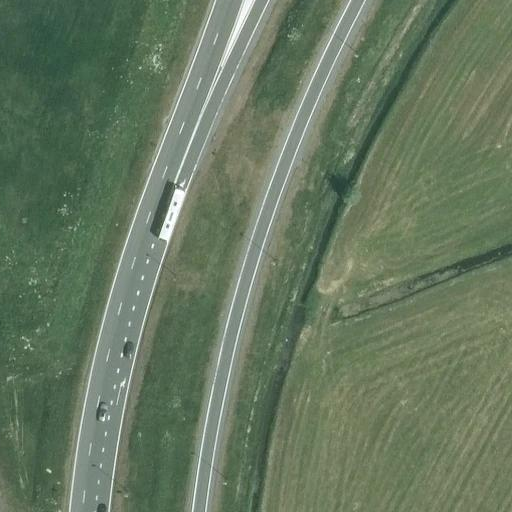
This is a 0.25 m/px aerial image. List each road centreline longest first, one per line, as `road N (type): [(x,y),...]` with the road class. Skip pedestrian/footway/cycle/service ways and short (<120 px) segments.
road 1 (trunk): [(198,511),(223,368),(266,210),(359,0)]
road 2 (trunk): [(88,511),(102,405),(156,215)]
road 3 (trunk): [(156,215),(188,167),(261,0)]
road 4 (trunk): [(156,215),(229,0)]
